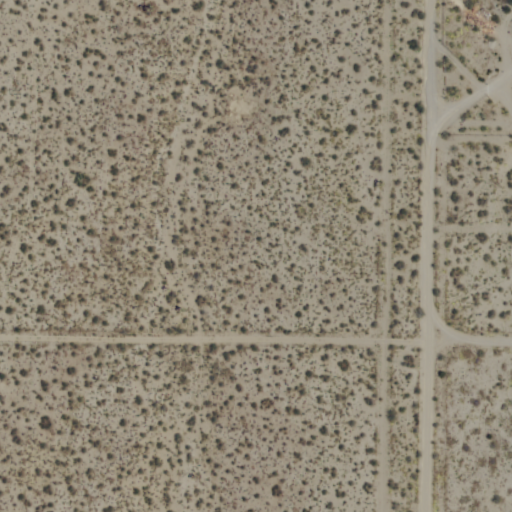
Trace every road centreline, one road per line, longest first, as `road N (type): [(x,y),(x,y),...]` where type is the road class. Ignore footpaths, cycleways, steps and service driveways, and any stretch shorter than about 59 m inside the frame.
road 1 (residential): [(424,511),(429,0)]
road 2 (track): [(428,138),(511,71),(486,88),(430,34)]
